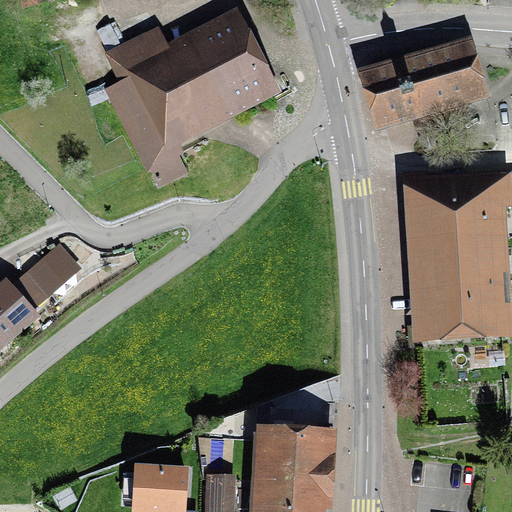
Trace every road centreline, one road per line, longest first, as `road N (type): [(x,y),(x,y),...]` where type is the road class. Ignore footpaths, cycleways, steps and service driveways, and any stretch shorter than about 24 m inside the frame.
road 1 (residential): [(345,123),(309,140),(223,227),(78,329),(0,396)]
road 2 (secondary): [(345,123),(368,368),(365,511)]
road 3 (secondary): [(328,45),(400,30),(511,31)]
